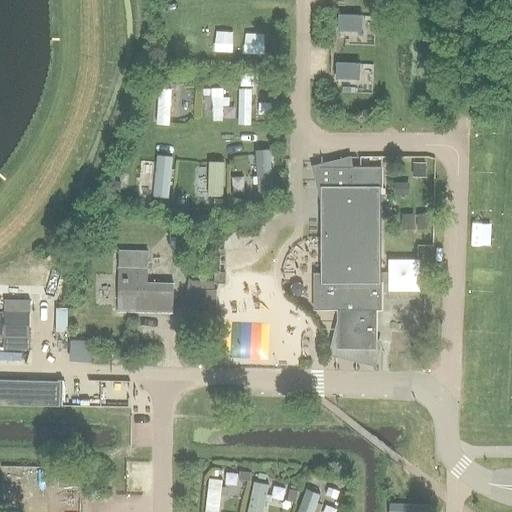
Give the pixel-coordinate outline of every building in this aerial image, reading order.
[(338,15),(337,32),(361,33),(362,16),(338,15)] [(337,63),(336,80),(360,81),(361,64),(337,63)] [(380,104),(380,68),(366,67),(365,104),(380,104)] [(173,70),(172,86),(185,86),(186,71),(173,70)] [(262,77),(262,89),(270,89),(270,78),(262,77)] [(159,88),(156,125),(169,126),(171,88),(159,88)] [(239,89),(238,126),(251,126),(251,90),(239,89)] [(270,150),(255,151),(258,192),(273,191),(270,150)] [(157,156),(153,197),(169,199),(173,158),(157,156)] [(209,159),(209,197),(223,197),(224,160),(209,159)] [(426,179),(426,164),(412,164),(412,179),(426,179)] [(379,303),(379,168),(321,168),(321,274),(316,274),(316,284),(320,284),(320,303),(336,303),(336,350),(376,350),(377,303),(379,303)] [(251,193),(251,175),(236,175),(237,193),(251,193)] [(111,181),(110,194),(120,195),(121,182),(111,181)] [(408,197),(408,184),(393,184),(393,197),(408,197)] [(275,193),(264,194),(265,203),(275,202),(275,193)] [(243,194),(231,195),(232,209),(244,208),(243,194)] [(413,232),(413,217),(400,217),(400,232),(413,232)] [(429,232),(430,217),(416,217),(416,232),(429,232)] [(119,252),(118,312),(173,313),(173,285),(146,285),(147,253),(119,252)] [(395,289),(427,289),(427,256),(395,256),(395,289)] [(65,289),(66,263),(22,262),(21,288),(65,289)] [(226,286),(226,277),(226,274),(214,274),(214,286),(226,286)] [(187,291),(187,308),(217,308),(217,291),(187,291)] [(4,351),(29,351),(30,302),(5,301),(4,312),(0,312),(0,337),(4,338),(4,351)] [(62,304),(64,329),(76,329),(74,303),(62,304)] [(97,359),(100,339),(79,336),(76,356),(97,359)] [(0,381),(0,405),(59,406),(60,382),(0,381)] [(239,472),(238,481),(251,482),(252,473),(239,472)] [(209,479),(205,511),(219,511),(222,480),(209,479)] [(254,482),(247,511),(263,511),(269,485),(254,482)] [(328,488),(326,495),(337,500),(339,492),(328,488)] [(306,489),(297,511),(314,511),(321,495),(306,489)] [(289,490),(287,502),(296,504),(298,491),(289,490)] [(390,503),(389,511),(431,511),(432,505),(390,503)]
